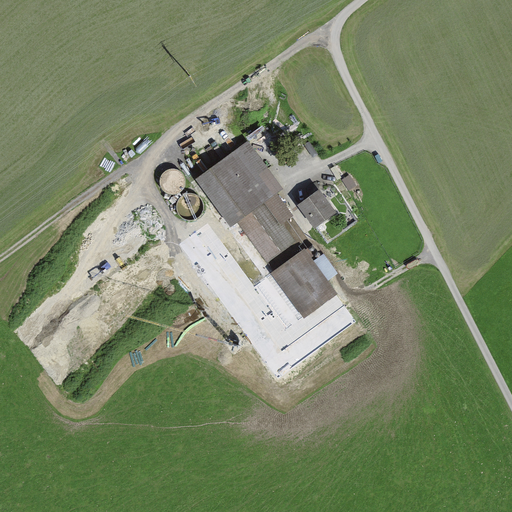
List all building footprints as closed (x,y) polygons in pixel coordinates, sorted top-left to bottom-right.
[(249,143),(197,179),(231,227),(238,222),(268,264),(296,244),(282,224),(293,217),(278,196),(284,193),(249,143)] [(182,185),(174,171),(162,177),(169,191),(182,185)] [(351,176),(345,179),(350,190),(355,187),(351,176)] [(319,191),(300,206),(316,228),(336,214),(319,191)] [(235,237),(223,245),(245,279),(258,271),(235,237)] [(305,251),(273,274),(303,316),(336,292),(305,251)]
